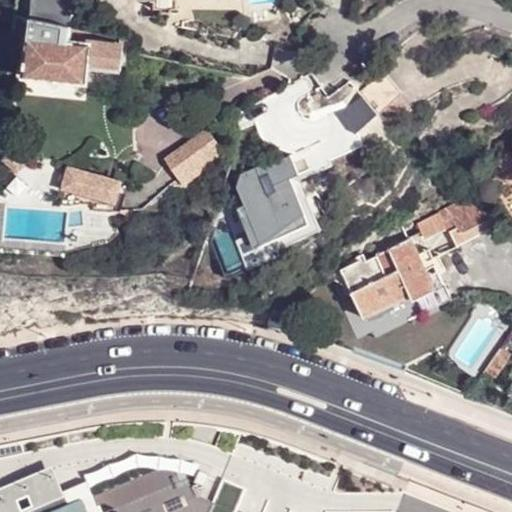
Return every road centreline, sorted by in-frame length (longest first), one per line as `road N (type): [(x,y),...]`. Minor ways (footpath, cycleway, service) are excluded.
road 1 (secondary): [(0,407),(144,382),(206,385),(310,413),(511,493)]
road 2 (secondary): [(511,459),(262,362),(208,353),(144,351),(0,375)]
road 3 (residential): [(328,43),(373,33),(439,2),(511,16)]
